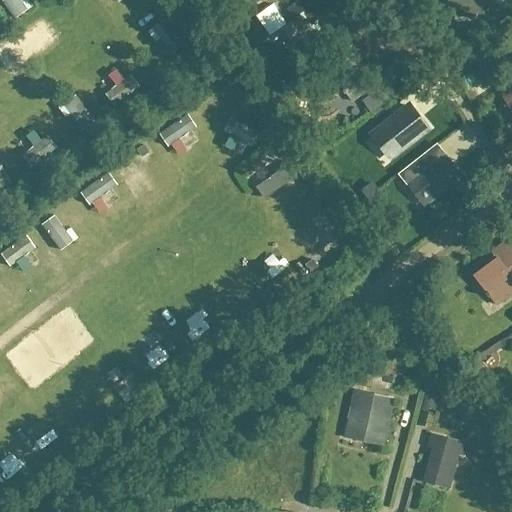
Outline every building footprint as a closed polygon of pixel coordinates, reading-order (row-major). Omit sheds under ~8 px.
[(313,24),(338,8),(332,0),(300,0),(287,9),(294,19),(305,12),(313,24)] [(471,19),(497,3),(494,0),(451,0),(446,3),(453,15),(464,8),(471,19)] [(170,21),(159,27),(169,46),(180,40),(170,21)] [(489,79),(511,66),(511,41),(510,38),(476,56),(489,79)] [(350,101),(374,84),(353,56),(339,66),(333,59),(325,66),(350,101)] [(228,148),(241,141),(223,103),(209,110),(228,148)] [(408,108),(370,138),(370,139),(378,133),(394,154),(390,157),(391,158),(426,130),(408,108)] [(189,112),(164,131),(179,150),(204,132),(189,112)] [(144,146),(137,151),(141,157),(148,153),(144,146)] [(433,146),(403,169),(428,200),(458,177),(433,146)] [(119,160),(144,202),(157,194),(132,152),(119,160)] [(175,159),(165,162),(171,181),(182,178),(175,159)] [(287,168),(260,183),(270,200),(296,184),(287,168)] [(60,216),(51,221),(71,255),(80,251),(60,216)] [(44,236),(25,248),(41,272),(60,260),(44,236)] [(496,307),(511,294),(511,237),(490,253),(496,260),(482,270),(477,263),(468,270),(496,307)] [(275,245),(261,255),(270,267),(284,256),(275,245)] [(312,261),(305,266),(310,272),(317,267),(312,261)] [(268,293),(262,298),(266,304),(273,299),(268,293)] [(230,322),(223,327),(228,333),(235,328),(230,322)] [(189,353),(182,358),(187,365),(193,360),(189,353)] [(152,380),(145,386),(150,392),(157,387),(152,380)] [(391,402),(355,394),(347,432),(382,440),(391,402)] [(113,411),(106,416),(111,423),(118,417),(113,411)] [(0,456),(2,461),(15,454),(3,433),(0,434),(0,456)] [(465,445),(431,436),(427,448),(432,449),(425,478),(435,481),(437,475),(451,479),(457,456),(462,457),(465,445)] [(75,440),(68,445),(73,451),(80,446),(75,440)] [(41,466),(34,471),(39,477),(45,472),(41,466)] [(5,494),(0,497),(0,501),(3,505),(10,500),(5,494)]
